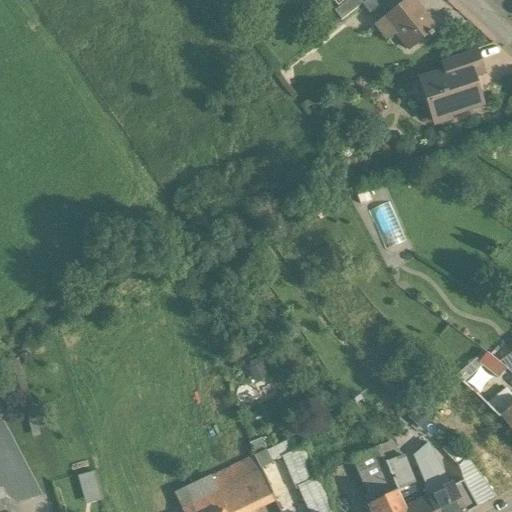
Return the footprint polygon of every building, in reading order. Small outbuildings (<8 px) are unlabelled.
[(358,0),(349,0),(333,13),(340,23),(361,6),(362,5),(358,0)] [(369,0),(362,5),(361,6),(368,15),(387,0),(369,0)] [(435,31),(411,0),(406,0),(382,19),(407,52),(427,37),(428,39),(432,37),(430,34),(435,31)] [(474,52),(439,64),(443,75),(467,66),(472,80),(482,76),(474,52)] [(443,75),(424,81),(430,99),(427,105),(430,116),(444,122),(448,115),(468,109),(470,110),(475,108),(479,101),(472,80),(467,66),(443,75)] [(511,189),(490,178),(487,185),(510,197),(511,191),(511,189)] [(372,210),(386,247),(405,239),(390,203),(372,210)] [(503,379),(508,370),(507,369),(500,363),(490,356),(478,367),(481,370),(463,386),(473,393),(484,404),(509,385),(503,379)] [(509,385),(511,389),(511,373),(508,370),(503,379),(509,385)] [(217,376),(190,387),(196,403),(224,392),(217,376)] [(511,389),(509,385),(484,404),(497,416),(511,404),(511,389)] [(463,392),(444,411),(453,421),(472,402),(463,392)] [(511,404),(497,416),(498,418),(501,416),(511,428),(511,404)] [(479,417),(468,426),(477,436),(488,427),(479,417)] [(511,458),(511,439),(495,421),(488,427),(477,436),(503,466),(511,458)] [(258,470),(270,463),(260,441),(247,446),(253,459),(258,470)] [(378,448),(386,465),(401,458),(390,442),(378,448)] [(466,460),(450,443),(441,451),(458,468),(466,460)] [(298,490),(316,481),(301,448),(270,463),(258,470),(272,503),(298,490)] [(350,463),(370,506),(397,492),(386,465),(378,448),(350,463)] [(467,459),(496,499),(506,494),(476,452),(467,459)] [(415,453),(402,460),(405,468),(409,466),(419,462),(415,453)] [(462,483),(450,489),(441,473),(437,474),(430,457),(421,461),(427,500),(432,511),(471,511),(477,509),(462,483)] [(386,465),(397,492),(412,485),(407,471),(405,468),(402,460),(401,458),(386,465)] [(511,458),(503,466),(511,476),(511,458)] [(258,470),(253,459),(173,496),(180,511),(260,511),(273,506),(272,503),(258,470)] [(98,470),(82,474),(90,502),(106,498),(98,470)] [(298,490),(308,511),(312,511),(325,505),(328,504),(316,481),(298,490)] [(405,511),(397,492),(370,506),(365,508),(366,511),(405,511)] [(432,511),(427,500),(412,508),(408,511),(432,511)] [(0,511),(8,511),(5,502),(0,503),(0,511)]
